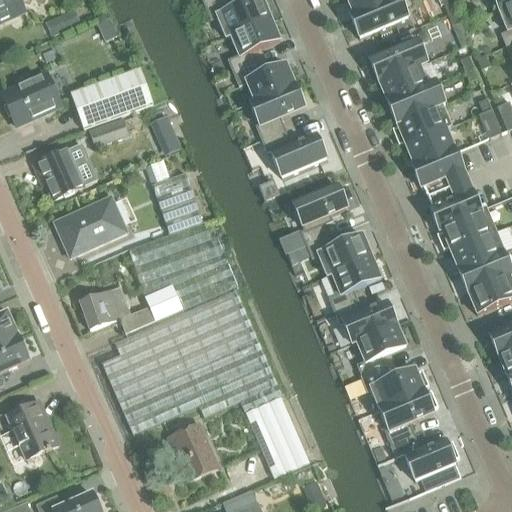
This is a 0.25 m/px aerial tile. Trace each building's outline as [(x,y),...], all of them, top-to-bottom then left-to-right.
[(0,0),(0,26),(25,15),(18,0),(0,0)] [(200,0),(206,12),(230,2),(228,0),(200,0)] [(394,3),(393,0),(346,0),(354,20),(394,3)] [(511,0),(492,0),(498,14),(511,8),(511,0)] [(271,23),(262,1),(234,13),(230,2),(206,12),(211,25),(218,22),(226,42),(271,23)] [(403,24),(394,3),(354,20),(363,41),(403,24)] [(453,8),(453,7),(452,4),(443,7),(448,18),(456,15),(453,8)] [(511,8),(498,14),(508,37),(511,34),(511,8)] [(456,15),(448,18),(453,30),(461,27),(456,15)] [(253,57),(280,45),(271,23),(226,42),(227,43),(231,41),(239,60),(228,64),(234,78),(257,68),(253,57)] [(110,24),(98,28),(105,45),(117,41),(110,24)] [(471,26),(462,29),(467,40),(476,37),(471,26)] [(427,67),(417,44),(370,65),(379,87),(427,67)] [(485,59),(476,63),(481,74),(490,70),(485,59)] [(469,60),(461,64),(465,75),(474,71),(469,60)] [(427,90),(419,71),(427,68),(427,67),(379,87),(388,108),(436,88),(435,86),(427,90)] [(295,91),(286,69),(262,79),(257,68),(234,78),(239,91),(247,88),(255,107),(250,108),(251,109),(295,91)] [(155,108),(142,71),(71,97),(84,133),(155,108)] [(474,71),(465,75),(470,86),(478,82),(474,71)] [(61,110),(47,78),(2,98),(16,130),(18,130),(16,127),(45,115),(46,117),(61,110)] [(445,108),(436,88),(388,108),(397,129),(445,108)] [(281,123),(305,113),(295,91),(251,109),(259,129),(256,131),(262,144),(285,134),(281,123)] [(487,102),(478,106),(483,117),(491,113),(487,102)] [(511,111),(509,106),(497,111),(507,135),(511,132),(511,111)] [(450,131),(442,111),(445,110),(445,108),(397,129),(400,137),(395,139),(399,149),(404,147),(406,150),(450,131)] [(491,113),(483,117),(479,119),(489,143),(502,137),(491,113)] [(129,140),(123,123),(89,135),(95,152),(129,140)] [(457,159),(446,134),(451,132),(450,131),(406,150),(414,170),(412,171),(413,174),(427,168),(454,156),(456,159),(457,159)] [(326,164),(316,140),(299,148),(297,142),(290,145),(285,134),(262,144),(267,157),(270,156),(282,183),(326,164)] [(67,154),(34,169),(43,190),(47,188),(54,204),(83,191),(67,154)] [(428,203),(468,186),(457,159),(456,159),(454,156),(427,168),(413,174),(421,193),(424,192),(428,203)] [(164,164),(151,169),(157,187),(170,183),(164,164)] [(157,187),(152,189),(168,238),(202,227),(185,177),(170,183),(157,187)] [(480,213),(468,186),(428,203),(432,213),(430,214),(438,234),(480,216),(478,213),(480,213)] [(330,220),(347,213),(337,190),(293,209),(304,235),(301,237),(306,250),(330,240),(326,229),(333,226),(330,220)] [(127,237),(111,202),(55,227),(65,250),(70,247),(76,260),(127,237)] [(495,236),(485,214),(481,216),(480,213),(478,213),(480,216),(438,234),(440,236),(442,235),(445,242),(439,245),(443,255),(449,252),(450,255),(495,236)] [(120,291),(80,306),(90,334),(120,323),(126,338),(238,290),(224,258),(218,260),(204,227),(202,227),(168,238),(128,253),(146,302),(149,312),(130,319),(120,291)] [(503,257),(495,236),(450,255),(459,276),(503,257)] [(372,261),(362,239),(335,251),(330,240),(306,250),(312,263),(319,261),(327,280),(372,261)] [(511,277),(511,276),(503,257),(459,276),(468,297),(511,277)] [(118,285),(110,261),(93,267),(101,291),(118,285)] [(354,295),(381,284),(372,261),(327,280),(335,300),(329,303),(334,316),(358,306),(354,295)] [(511,304),(511,277),(468,297),(477,319),(511,304)] [(237,296),(128,343),(115,348),(121,360),(102,368),(133,439),(199,410),(204,422),(241,405),(274,484),(310,467),(305,456),(282,403),(283,402),(237,296)] [(396,329),(387,307),(363,317),(358,306),(334,316),(340,330),(343,328),(352,348),(396,329)] [(0,349),(18,341),(18,340),(17,341),(16,338),(17,337),(10,322),(9,322),(7,318),(0,320),(0,349)] [(382,361),(406,351),(396,329),(352,348),(352,349),(357,347),(365,366),(357,369),(363,383),(386,372),(382,361)] [(511,354),(511,330),(490,340),(498,361),(511,354)] [(0,391),(4,390),(0,381),(0,377),(29,365),(18,341),(0,349),(0,391)] [(511,378),(511,354),(498,361),(507,380),(511,378)] [(424,395),(423,393),(429,390),(422,375),(417,377),(415,373),(391,383),(386,372),(363,383),(368,396),(371,394),(380,414),(424,395)] [(410,428),(434,418),(432,414),(438,411),(431,396),(426,398),(424,395),(380,414),(388,434),(385,435),(391,449),(415,439),(410,428)] [(26,464),(59,449),(50,430),(46,432),(35,408),(7,421),(26,464)] [(218,472),(199,428),(171,441),(180,463),(177,464),(187,486),(218,472)] [(455,469),(454,464),(459,462),(453,447),(447,449),(446,445),(429,452),(426,447),(419,450),(415,439),(391,449),(396,462),(404,459),(415,485),(455,469)] [(3,486),(0,487),(0,507),(10,502),(3,486)] [(57,500),(36,509),(37,511),(99,511),(95,502),(94,503),(92,498),(62,511),(57,500)]
